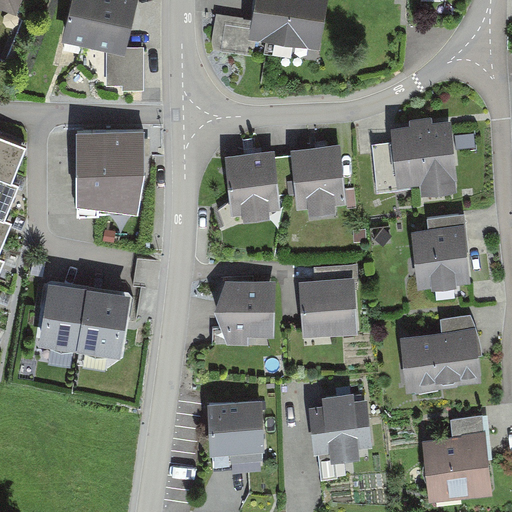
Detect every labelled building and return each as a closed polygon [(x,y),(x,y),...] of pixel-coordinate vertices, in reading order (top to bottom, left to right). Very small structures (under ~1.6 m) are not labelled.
[(0,0),(0,4),(12,9),(15,0),(0,0)] [(131,0),(75,0),(67,39),(121,50),(131,0)] [(323,0),(258,0),(254,23),(252,36),(316,46),(323,0)] [(252,36),(254,23),(220,18),(216,45),(250,51),(252,36)] [(447,127),(396,132),(401,185),(424,182),(425,191),(454,188),(447,127)] [(143,133),(79,132),(80,213),(138,213),(144,174),(143,133)] [(25,148),(0,138),(0,178),(11,183),(25,148)] [(336,152),(294,156),(299,205),(310,204),(311,211),(333,209),(332,202),(340,201),(336,152)] [(270,157),(230,161),(235,211),(245,210),(246,217),(267,214),(266,207),(275,207),(270,157)] [(11,183),(0,178),(0,219),(3,221),(18,186),(11,183)] [(3,221),(0,219),(0,249),(10,224),(3,221)] [(461,228),(415,234),(421,286),(467,280),(461,228)] [(349,282),(303,286),(307,334),(354,330),(349,282)] [(271,286),(226,284),(218,310),(224,333),(269,334),(271,286)] [(80,348),(89,291),(50,285),(42,342),(80,348)] [(118,354),(127,297),(89,291),(80,348),(118,354)] [(471,332),(405,341),(411,388),(477,379),(471,332)] [(324,409),(313,410),(318,451),(332,449),(333,457),(358,454),(357,447),(369,445),(364,404),(353,406),(352,400),(324,403),(324,409)] [(256,405),(212,408),(215,454),(232,453),(233,460),(260,458),(256,405)] [(482,438),(426,445),(433,499),(488,492),(482,438)]
